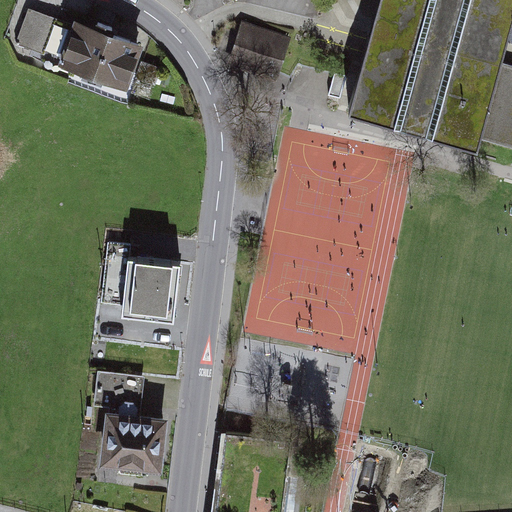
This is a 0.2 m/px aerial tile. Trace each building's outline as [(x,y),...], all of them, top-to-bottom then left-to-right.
[(51,0),(28,0),(13,39),(141,91),(157,46),(51,0)] [(494,137),(511,68),(511,65),(511,0),(392,0),(363,109),(493,144),(494,137)] [(245,24),(231,66),(280,82),(294,42),(245,24)] [(511,68),(494,137),(511,142),(511,68)] [(255,128),(273,133),(281,102),(262,97),(255,128)] [(195,247),(134,240),(128,293),(189,301),(195,247)] [(152,373),(106,370),(103,404),(149,408),(152,373)] [(179,417),(117,411),(111,464),(172,469),(179,417)]
